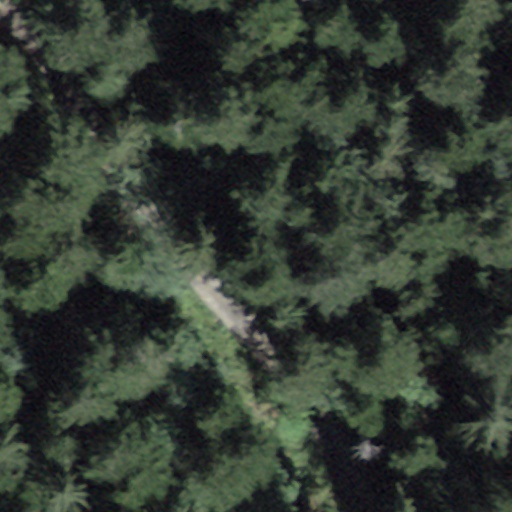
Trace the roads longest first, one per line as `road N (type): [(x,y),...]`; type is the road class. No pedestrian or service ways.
road 1 (track): [(0,10),(51,55),(265,366)]
road 2 (track): [(363,511),(265,366),(0,415)]
